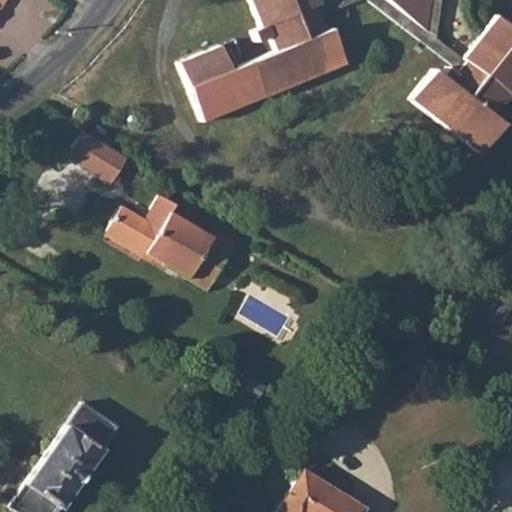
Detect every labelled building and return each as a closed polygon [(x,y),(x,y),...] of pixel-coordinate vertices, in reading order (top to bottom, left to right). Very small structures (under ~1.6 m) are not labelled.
[(321,4),(319,0),(251,0),(262,28),(253,32),(257,41),(271,36),(278,52),(232,71),(222,47),(181,64),(204,122),(346,65),(331,30),(327,31),(316,7),(321,4)] [(385,0),(427,32),(431,0),(385,0)] [(511,30),(498,20),(466,61),(466,66),(457,78),(447,71),(441,80),(434,74),(411,103),(478,157),(502,127),(492,119),(508,97),(511,100),(511,30)] [(80,107),(72,123),(81,128),(89,112),(80,107)] [(89,132),(85,130),(68,158),(112,185),(129,156),(104,141),(89,132)] [(241,247),(220,234),(216,240),(177,215),(182,207),(166,197),(157,212),(160,214),(154,224),(151,222),(129,208),(114,233),(213,294),(241,247)] [(160,214),(157,212),(151,222),(154,224),(160,214)] [(39,465),(76,488),(113,435),(76,410),(39,465)] [(59,511),(76,488),(39,465),(7,511),(59,511)] [(363,511),(306,478),(286,511),(363,511)]
